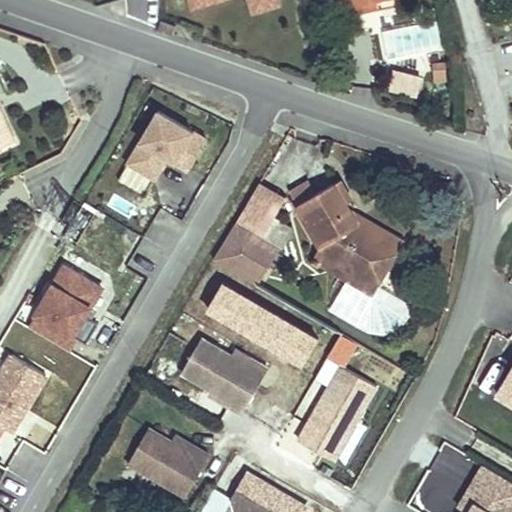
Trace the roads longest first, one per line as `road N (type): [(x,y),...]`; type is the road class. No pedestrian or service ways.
road 1 (residential): [(277,97),(27,511)]
road 2 (residential): [(370,511),(455,347),(487,241)]
road 3 (residential): [(485,163),(277,97)]
road 4 (residential): [(496,167),(496,128),(465,0)]
road 5 (unknown): [(364,511),(225,421)]
road 6 (residential): [(66,185),(133,43)]
road 7 (residential): [(277,97),(133,43)]
road 8 (residential): [(133,43),(9,0)]
